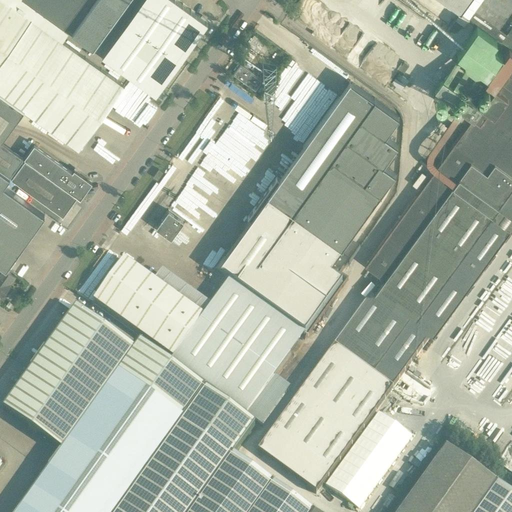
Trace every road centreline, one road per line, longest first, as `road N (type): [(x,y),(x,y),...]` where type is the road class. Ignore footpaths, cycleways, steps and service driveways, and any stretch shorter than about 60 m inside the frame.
road 1 (unclassified): [(0,345),(246,10)]
road 2 (unknown): [(204,67),(272,131),(277,147),(266,168),(189,266),(156,258),(98,211)]
road 3 (unknown): [(117,185),(64,143),(0,117)]
road 4 (unknown): [(0,401),(24,425),(30,446),(0,509)]
